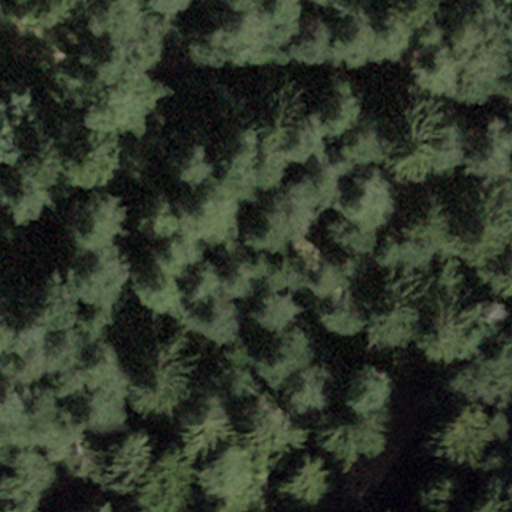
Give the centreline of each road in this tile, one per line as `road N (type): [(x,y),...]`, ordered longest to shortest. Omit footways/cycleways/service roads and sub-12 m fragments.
road 1 (track): [(511,103),(438,64),(401,58),(337,49),(85,45),(0,31)]
road 2 (track): [(319,511),(434,396),(477,364),(511,351)]
